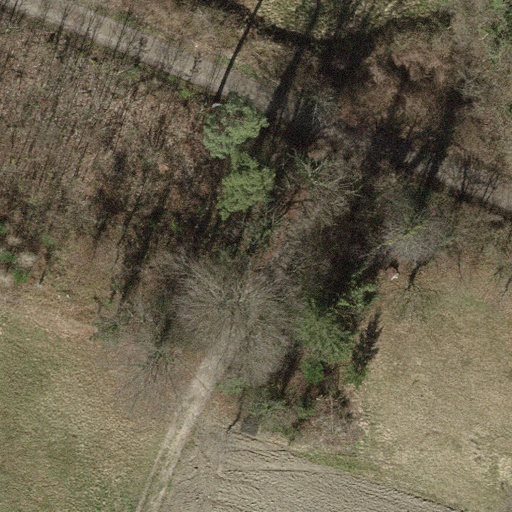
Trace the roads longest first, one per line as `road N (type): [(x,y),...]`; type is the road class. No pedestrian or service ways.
road 1 (track): [(27,0),(358,141),(511,194)]
road 2 (track): [(358,141),(174,441),(151,511)]
